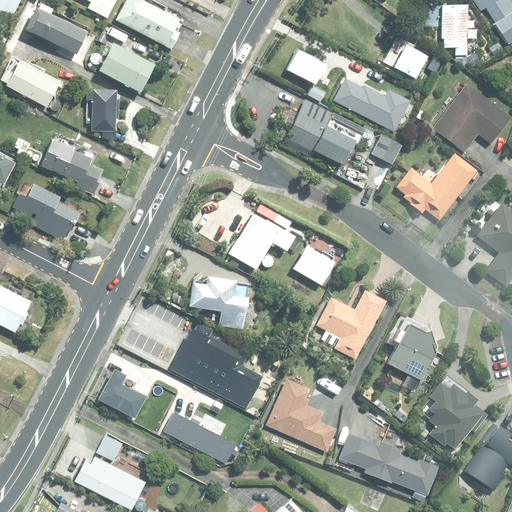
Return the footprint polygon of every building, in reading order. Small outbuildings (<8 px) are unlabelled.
[(0,0),(0,24),(6,28),(20,0),(0,0)] [(39,0),(39,1),(39,3),(39,4),(40,5),(41,6),(42,7),(43,8),(44,9),(45,9),(46,9),(48,9),(49,9),(50,9),(51,8),(52,7),(53,6),(54,5),(54,3),(54,2),(54,1),(54,0),(39,0)] [(79,0),(89,5),(87,9),(107,19),(116,0),(79,0)] [(125,0),(113,25),(164,50),(164,49),(170,52),(178,36),(172,34),(177,24),(169,19),(170,16),(164,13),(165,11),(142,0),(125,0)] [(472,0),(480,10),(485,6),(496,23),(511,11),(511,9),(505,0),(472,0)] [(28,2),(24,9),(30,12),(34,5),(28,2)] [(462,59),(465,59),(464,10),(439,10),(439,8),(423,9),(424,29),(439,29),(439,43),(442,43),(442,52),(453,52),(453,59),(455,59),(455,64),(462,64),(462,59)] [(33,13),(23,35),(75,59),(85,36),(48,19),(50,14),(38,9),(36,14),(33,13)] [(511,13),(492,28),(507,49),(511,44),(511,13)] [(100,38),(97,43),(102,46),(105,40),(100,38)] [(404,47),(392,71),(414,83),(427,60),(404,47)] [(366,52),(358,48),(355,54),(362,59),(366,52)] [(96,77),(138,97),(152,70),(109,49),(96,77)] [(285,75),(298,82),(296,85),(302,88),(304,85),(313,89),(316,83),(323,87),(332,69),(326,65),(323,71),(294,57),(285,75)] [(0,85),(5,88),(4,90),(45,111),(58,85),(17,64),(10,78),(3,74),(0,79),(0,85)] [(465,87),(430,132),(462,156),(476,137),(489,147),(508,121),(465,87)] [(84,104),(90,105),(89,134),(101,135),(100,140),(107,143),(115,143),(115,132),(113,132),(114,122),(117,122),(117,103),(115,103),(115,94),(90,94),(90,98),(84,98),(84,104)] [(323,131),(330,118),(328,118),(330,115),(303,101),(281,145),(308,160),(311,155),(341,171),(353,147),(323,131)] [(418,113),(415,120),(420,123),(424,116),(418,113)] [(382,129),(394,137),(400,127),(392,122),(393,120),(389,117),(382,129)] [(375,133),(364,128),(361,133),(373,138),(375,133)] [(17,140),(10,153),(22,159),(29,146),(17,140)] [(38,170),(76,185),(74,190),(92,197),(97,186),(95,185),(99,174),(88,169),(90,162),(49,145),(38,170)] [(409,206),(408,207),(420,216),(424,212),(438,223),(470,181),(473,183),(479,176),(453,156),(430,187),(410,171),(394,190),(403,198),(402,200),(409,206)] [(13,166),(0,159),(0,185),(3,187),(13,166)] [(59,201),(31,188),(26,198),(20,195),(14,206),(20,210),(20,211),(37,220),(34,225),(48,232),(63,240),(65,235),(69,236),(79,216),(66,210),(70,203),(61,198),(59,201)] [(500,206),(475,239),(497,256),(483,273),(504,290),(511,279),(511,209),(508,213),(500,206)] [(297,241),(268,224),(267,226),(253,217),(241,238),(236,235),(232,241),(237,244),(230,257),(257,273),(271,249),(274,250),(276,247),(288,255),(297,241)] [(334,266),(304,249),(291,272),(322,289),(334,266)] [(194,287),(190,310),(222,315),(220,328),(244,332),(249,297),(236,295),(238,285),(208,281),(207,289),(194,287)] [(0,327),(16,336),(32,305),(0,288),(0,327)] [(335,348),(335,350),(355,361),(387,303),(367,292),(356,313),(332,299),(316,327),(326,332),(321,340),(335,348)] [(389,368),(425,385),(431,373),(430,373),(438,357),(435,349),(437,348),(433,336),(429,334),(427,331),(425,328),(422,326),(418,324),(415,323),(412,323),(408,323),(405,324),(403,323),(391,347),(398,350),(389,368)] [(184,363),(191,367),(187,376),(214,390),(219,381),(220,382),(231,359),(224,356),(232,341),(210,330),(205,338),(202,337),(199,343),(195,341),(194,344),(192,344),(184,359),(186,359),(184,363)] [(127,336),(121,347),(141,358),(147,347),(127,336)] [(125,385),(143,394),(153,375),(135,366),(125,385)] [(430,423),(436,428),(430,437),(445,449),(448,446),(456,453),(472,432),(474,433),(488,416),(477,408),(480,404),(471,397),(471,396),(449,379),(445,380),(429,400),(430,401),(424,410),(425,417),(431,422),(430,423)] [(324,414),(307,407),(310,401),(307,400),(310,392),(285,381),(265,428),(327,454),(337,431),(320,424),(324,414)] [(198,425),(204,413),(173,397),(171,401),(168,399),(165,406),(167,407),(153,434),(175,445),(182,431),(192,437),(198,425)] [(244,404),(242,409),(248,413),(251,408),(244,404)] [(484,446),(464,473),(493,494),(506,477),(503,475),(509,467),(511,469),(511,468),(511,438),(493,425),(480,443),(484,446)] [(372,446),(372,445),(349,436),(339,460),(366,471),(364,474),(392,485),(393,484),(428,498),(439,470),(401,454),(402,453),(381,444),(379,449),(372,446)] [(106,437),(97,454),(113,464),(123,447),(106,437)] [(95,459),(85,480),(95,485),(91,492),(130,511),(132,511),(146,485),(95,459)] [(327,459),(326,466),(332,468),(334,461),(327,459)] [(300,511),(291,502),(280,511),(300,511)]
